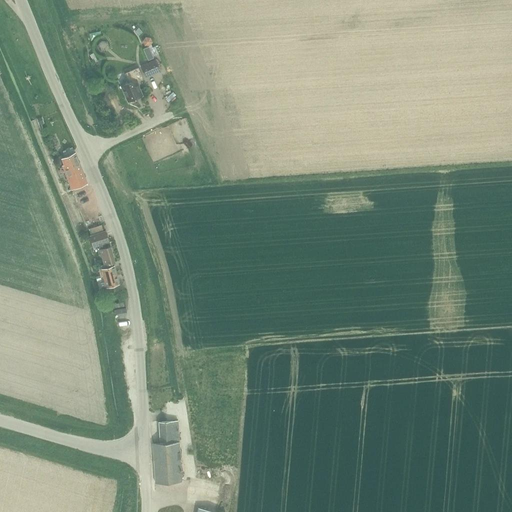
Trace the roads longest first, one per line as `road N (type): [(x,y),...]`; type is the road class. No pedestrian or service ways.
road 1 (unclassified): [(144,453),(132,289),(84,154)]
road 2 (unclassified): [(84,154),(20,0)]
road 3 (unclassified): [(144,453),(0,420)]
